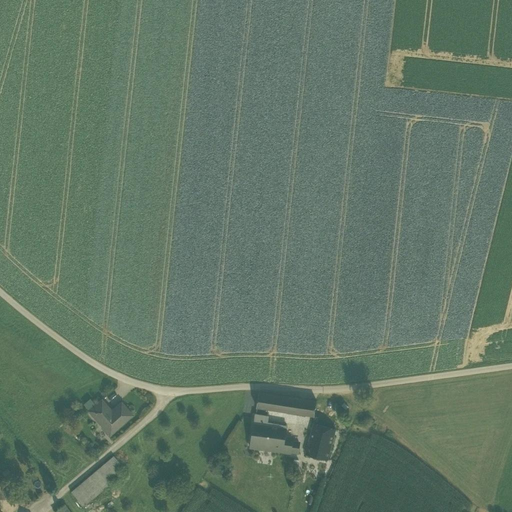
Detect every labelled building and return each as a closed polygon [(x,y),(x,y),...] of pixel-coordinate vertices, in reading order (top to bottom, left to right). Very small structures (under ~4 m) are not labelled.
[(268,409),(288,412),(290,397),(259,392),(257,407),(268,409)] [(288,412),(297,413),(299,398),(290,397),(288,412)] [(316,401),(299,398),(297,413),(314,416),(316,401)] [(100,426),(108,435),(109,434),(131,415),(121,403),(111,412),(101,400),(89,411),(102,425),(100,426)] [(342,400),(337,406),(346,414),(351,408),(342,400)] [(284,437),(286,427),(274,425),(273,425),(267,424),(269,413),(267,413),(256,410),(252,435),(250,447),(299,454),(299,442),(292,441),(292,439),(284,437)] [(328,459),(335,430),(313,424),(310,437),(312,438),(311,444),(308,443),(305,453),(328,459)] [(70,491),(79,502),(118,470),(122,467),(113,456),(70,491)] [(79,502),(83,507),(121,474),(118,470),(79,502)]
